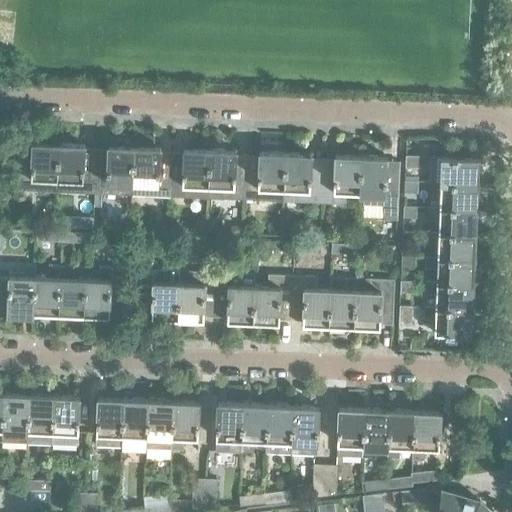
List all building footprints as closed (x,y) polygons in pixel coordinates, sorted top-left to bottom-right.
[(478,0),(476,62),(497,63),(499,0),(478,0)] [(7,140),(6,153),(14,153),(15,141),(7,140)] [(57,190),(59,142),(33,141),(32,152),(19,152),(18,189),(43,190),(57,190)] [(94,192),(96,155),(84,155),(85,143),(59,142),(57,190),(70,191),(94,192)] [(132,193),(134,144),(108,143),(108,155),(96,155),(94,192),(119,193),(132,193)] [(170,194),(172,158),(160,157),(161,145),(134,144),(132,193),(147,193),(170,194)] [(209,196),(211,147),(184,146),(184,158),(172,158),(170,194),(209,196)] [(246,198),(248,161),(236,160),(236,148),(211,147),(209,196),(246,198)] [(284,199),(286,150),(260,149),(259,161),(248,161),(246,198),(271,199),(284,199)] [(321,201),(323,164),(312,164),(313,151),(286,150),(284,199),(321,201)] [(347,190),(361,191),(362,154),(336,153),(335,165),(323,164),(321,201),(347,202),(347,190)] [(419,154),(406,153),(405,165),(418,166),(419,154)] [(362,154),(361,191),(359,215),(397,218),(397,204),(399,204),(401,167),(388,167),(388,155),(362,154)] [(442,180),(481,182),(482,156),(432,154),(431,167),(443,167),(442,180)] [(404,191),(417,191),(418,179),(404,179),(404,191)] [(441,205),(480,207),(481,182),(442,180),(431,180),(430,191),(442,192),(441,205)] [(403,216),(416,216),(416,204),(403,204),(403,216)] [(440,230),(479,232),(480,207),(441,205),(429,205),(429,217),(441,217),(440,230)] [(93,216),(85,216),(84,226),(92,226),(93,216)] [(230,228),(230,232),(242,232),(242,224),(235,224),(230,228)] [(37,239),(62,240),(62,230),(37,229),(37,239)] [(402,241),(415,241),(416,229),(402,229),(402,241)] [(62,230),(62,240),(87,242),(87,231),(62,230)] [(440,243),(439,256),(477,257),(479,232),(440,230),(429,230),(428,242),(440,243)] [(357,252),(358,243),(333,242),(333,251),(357,252)] [(401,266),(414,266),(414,254),(401,254),(401,266)] [(439,267),(438,280),(476,282),(477,257),(439,256),(428,255),(427,267),(439,267)] [(8,313),(34,314),(35,275),(36,275),(37,263),(24,262),(23,274),(9,274),(8,313)] [(48,275),(36,275),(35,275),(34,314),(59,315),(61,263),(49,263),(48,275)] [(85,276),(86,276),(87,264),(74,264),(62,264),(62,263),(61,263),(59,315),(84,316),(85,276)] [(98,277),(86,276),(85,276),(84,316),(110,317),(110,302),(124,303),(125,266),(99,265),(98,277)] [(178,318),(180,280),(166,280),(167,268),(141,267),(140,303),(153,304),(152,317),(178,318)] [(205,306),(217,307),(218,270),(193,269),(193,281),(180,280),(178,318),(204,319),(205,306)] [(254,321),(255,283),(241,283),(242,271),(218,270),(217,307),(228,307),(228,320),(254,321)] [(292,310),(294,274),(269,272),(268,284),(255,283),(254,321),(281,322),(281,310),(292,310)] [(331,286),(330,286),(317,286),(318,275),(294,274),(292,310),(304,311),(304,323),(330,324),(331,286)] [(330,275),(330,286),(331,286),(330,324),(356,325),(357,288),(357,276),(330,275)] [(369,288),(357,288),(356,325),(381,326),(382,314),(394,314),(396,278),(370,277),(369,288)] [(400,291),(413,291),(413,279),(400,279),(400,291)] [(438,292),(437,305),(475,307),(476,282),(438,280),(427,280),(426,292),(438,292)] [(399,304),(399,323),(412,323),(412,304),(399,304)] [(475,307),(437,305),(426,305),(425,317),(437,317),(436,331),(474,333),(475,307)] [(28,429),(29,389),(4,388),(2,440),(15,440),(15,428),(28,429)] [(40,429),(52,430),(54,390),(29,389),(28,429),(27,441),(39,441),(40,429)] [(80,391),(54,390),(52,430),(52,442),(78,443),(80,391)] [(110,433),(123,433),(125,394),(99,392),(97,444),(109,444),(110,433)] [(135,433),(148,434),(150,395),(125,394),(123,433),(123,445),(134,445),(135,433)] [(148,446),(172,447),(174,396),(150,395),(148,434),(148,446)] [(174,396),(172,447),(184,447),(184,436),(199,437),(200,397),(174,396)] [(242,438),(244,399),(219,398),(216,449),(229,449),(229,438),(242,438)] [(254,439),(267,439),(269,400),(244,399),(242,438),(242,450),(254,450),(254,439)] [(280,440),(292,440),(294,401),(269,400),(267,439),(267,451),(280,451),(280,440)] [(320,402),(294,401),(292,440),(292,452),(318,453),(320,402)] [(364,442),(365,403),(340,402),(338,454),(349,454),(350,442),(362,442),(364,442)] [(364,442),(362,442),(362,455),(375,455),(375,443),(387,444),(388,444),(390,404),(365,403),(364,442)] [(388,444),(387,444),(387,455),(400,456),(400,444),(412,444),(413,444),(416,406),(390,404),(388,444)] [(413,444),(412,444),(411,456),(424,457),(425,445),(439,446),(441,422),(444,422),(444,411),(441,411),(441,407),(416,406),(413,444)] [(326,494),(327,462),(314,461),(313,495),(326,494)] [(338,462),(327,462),(326,494),(337,492),(338,462)] [(411,470),(411,473),(412,480),(437,477),(436,467),(411,470)] [(387,476),(388,486),(412,483),(412,480),(411,473),(387,476)] [(0,486),(26,488),(26,477),(0,476),(0,486)] [(205,508),(206,476),(194,476),(193,510),(205,508)] [(218,477),(206,476),(205,508),(217,506),(218,477)] [(388,486),(387,476),(362,480),(363,490),(388,486)] [(26,477),(26,488),(50,488),(50,478),(26,477)] [(403,507),(427,504),(425,486),(400,490),(403,507)] [(493,511),(493,509),(491,509),(478,498),(441,487),(438,511),(493,511)] [(264,491),(265,501),(291,498),(290,488),(264,491)] [(72,511),(83,511),(85,490),(73,489),(72,511)] [(85,490),(83,511),(95,511),(96,490),(85,490)] [(240,504),(265,501),(264,491),(239,494),(240,504)] [(381,491),(369,492),(371,502),(383,501),(381,491)] [(143,496),(144,505),(145,511),(163,511),(171,511),(168,492),(143,496)]
